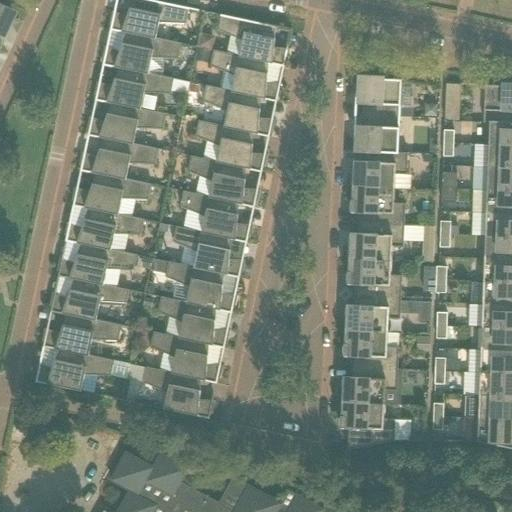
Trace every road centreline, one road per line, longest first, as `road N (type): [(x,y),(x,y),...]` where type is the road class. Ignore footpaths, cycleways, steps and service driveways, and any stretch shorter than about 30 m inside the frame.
road 1 (residential): [(318,3),(230,414),(318,432),(337,7)]
road 2 (residential): [(0,396),(95,0)]
road 3 (residential): [(337,7),(511,44)]
